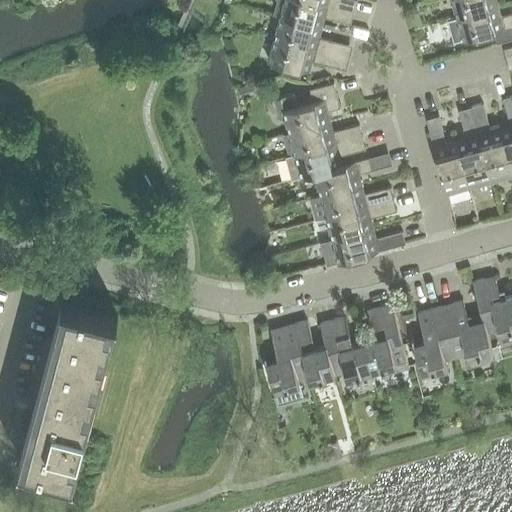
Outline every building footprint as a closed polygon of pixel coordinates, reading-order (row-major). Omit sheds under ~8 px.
[(276,0),(273,14),(280,16),(318,26),(319,25),(315,24),(319,9),(325,10),(324,14),(325,17),(350,24),(351,22),(350,22),(352,13),(353,13),(354,12),(308,0),(276,0)] [(308,0),(354,12),(354,10),(353,10),(355,1),(356,1),(356,0),(308,0)] [(452,0),(457,17),(495,6),(491,7),(489,0),(452,0)] [(493,31),(496,43),(511,38),(511,12),(502,15),(500,18),(501,22),(496,24),(492,8),(495,7),(495,6),(457,17),(463,39),(493,31)] [(280,16),(274,38),(329,52),(332,40),(320,37),(317,39),(316,43),(310,41),(315,25),(318,26),(280,16)] [(329,52),(274,38),(268,61),(307,71),(307,70),(303,69),(308,53),(313,54),(312,58),(314,61),(325,65),(329,52)] [(506,59),(506,60),(511,58),(511,46),(503,48),(504,49),(507,58),(506,59)] [(313,102),(297,106),(294,94),(273,100),(271,103),(275,117),(280,119),(285,118),(289,132),(327,122),(327,121),(324,122),(319,107),(325,105),(326,109),(329,111),(340,108),(337,93),(336,94),(333,85),(334,84),(334,83),(309,89),(313,102)] [(511,168),(511,96),(505,98),(505,97),(503,98),(510,123),(511,124),(511,130),(502,134),(501,130),(511,168)] [(491,182),(511,176),(511,172),(511,168),(501,130),(500,130),(501,134),(485,138),(484,133),(488,132),(490,128),(483,103),(481,104),(481,105),(472,107),(472,106),(471,107),(491,182)] [(457,142),(469,188),(491,182),(471,107),(470,107),(470,108),(461,110),(461,109),(458,110),(465,135),(469,137),(473,136),(474,141),(458,146),(457,142)] [(469,188),(457,142),(456,142),(457,146),(441,150),(440,145),(444,144),(445,140),(439,115),(436,116),(437,117),(427,119),(426,119),(446,194),(469,188)] [(289,132),(283,134),(289,155),(289,156),(362,136),(361,136),(359,126),(359,124),(334,131),(332,134),(334,138),(328,140),(324,124),(327,123),(327,122),(289,132)] [(314,173),(335,167),(335,166),(331,151),(337,149),(338,153),(341,155),(365,149),(365,146),(364,147),(362,138),(362,137),(362,136),(289,156),(289,155),(285,156),(291,180),(301,177),(314,173)] [(335,166),(335,167),(314,173),(320,195),(358,184),(355,185),(350,169),(356,167),(357,171),(360,173),(392,164),(389,152),(368,158),(335,166)] [(320,195),(326,217),(393,198),(393,197),(392,197),(390,188),(391,188),(390,186),(365,193),(364,196),(365,200),(359,202),(355,186),(359,185),(358,184),(320,195)] [(326,217),(332,239),(370,228),(366,229),(362,213),(367,211),(368,215),(372,217),(397,211),(396,209),(395,209),(393,200),(394,200),(393,198),(326,217)] [(405,243),(405,242),(404,242),(402,233),(403,233),(402,231),(377,237),(375,240),(376,244),(371,246),(366,230),(370,229),(370,228),(332,239),(320,242),(326,264),(405,243)] [(499,293),(494,276),(483,278),(483,279),(474,282),(474,281),(472,281),(483,319),(487,332),(498,329),(501,342),(511,338),(511,294),(505,296),(502,297),(499,296),(498,293),(499,293)] [(62,298),(62,299),(68,301),(54,355),(48,353),(29,426),(20,458),(19,458),(19,459),(74,474),(74,473),(73,472),(116,314),(117,314),(117,313),(62,298)] [(482,356),(492,353),(494,359),(495,359),(487,332),(483,319),(474,321),(471,322),(468,321),(467,317),(463,300),(451,303),(452,304),(442,306),(442,305),(441,306),(457,362),(458,362),(456,356),(466,354),(470,366),(484,362),(482,356)] [(407,361),(391,303),(390,304),(381,307),(381,306),(377,307),(378,308),(368,310),(367,310),(373,333),(376,332),(377,336),(363,340),(362,335),(361,335),(373,377),(372,371),(382,368),(384,374),(397,370),(394,358),(404,355),(406,361),(407,361)] [(457,362),(441,306),(440,306),(431,309),(431,308),(428,309),(428,310),(419,312),(417,312),(424,336),(427,335),(428,339),(414,343),(413,337),(412,338),(423,379),(424,379),(422,372),(432,370),(434,376),(448,372),(444,360),(455,357),(456,363),(457,362)] [(371,371),(372,377),(373,377),(361,335),(362,340),(348,344),(347,340),(350,339),(344,316),(343,317),(334,320),(333,319),(330,320),(330,321),(321,323),(319,323),(325,345),(326,344),(336,380),(334,374),(345,371),(349,384),(362,380),(361,374),(371,371)] [(313,343),(309,325),(307,320),(306,320),(306,321),(297,323),(296,323),(295,323),(308,374),(308,375),(311,387),(325,383),(323,377),(333,374),(335,380),(336,380),(326,344),(325,345),(311,348),(310,344),(313,343)] [(308,374),(295,323),(294,323),(294,324),(284,327),(284,326),(281,327),(272,330),(272,329),(270,330),(277,353),(280,353),(281,357),(267,361),(265,355),(264,355),(276,397),(277,396),(275,390),(285,387),(287,394),(301,390),(297,377),(308,375),(308,374)]
